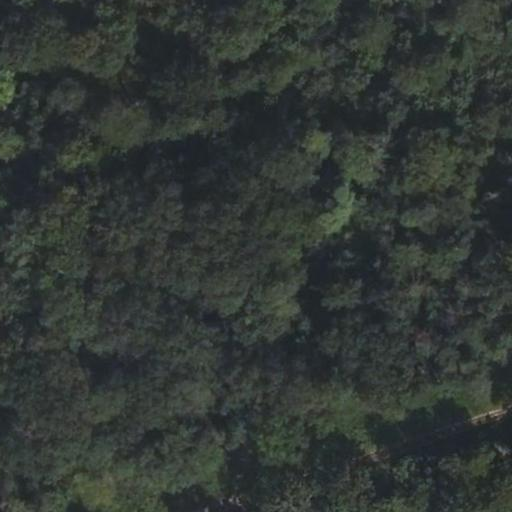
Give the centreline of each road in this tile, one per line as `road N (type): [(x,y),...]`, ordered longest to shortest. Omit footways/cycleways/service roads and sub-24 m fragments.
road 1 (track): [(0,67),(511,145)]
road 2 (track): [(219,511),(511,414)]
